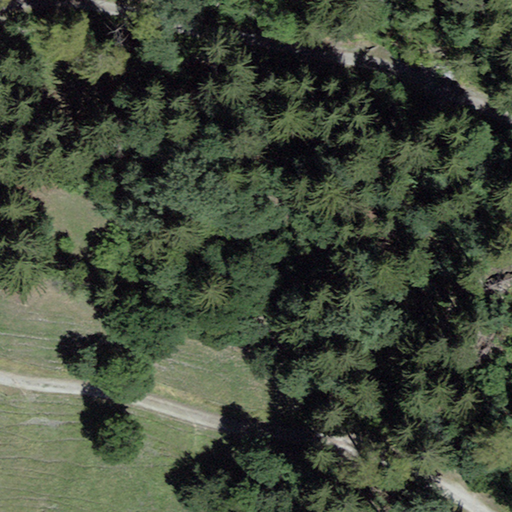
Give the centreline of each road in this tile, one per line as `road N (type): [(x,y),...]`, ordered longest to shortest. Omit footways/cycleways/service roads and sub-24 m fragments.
road 1 (track): [(511,124),(481,102),(347,59),(196,26),(0,51)]
road 2 (track): [(480,511),(385,459),(98,392),(0,380)]
